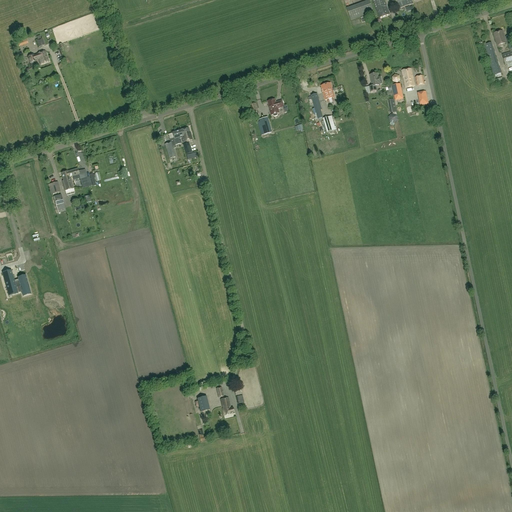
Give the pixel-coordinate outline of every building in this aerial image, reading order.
[(372,0),(376,11),(377,11),(379,18),(389,15),(384,0),(372,0)] [(347,8),(351,20),(373,12),(369,1),(347,8)] [(503,31),(493,33),(497,46),(506,43),(503,31)] [(491,43),(484,45),(494,76),(501,74),(491,43)] [(35,60),(38,59),(40,65),(48,62),(45,51),(37,54),(34,55),(33,55),(28,56),(30,63),(35,61),(35,60)] [(511,52),(502,55),(505,65),(511,62),(511,52)] [(406,88),(414,87),(411,69),(402,71),(406,88)] [(370,93),(377,92),(376,86),(379,85),(379,84),(382,84),(381,77),(378,78),(377,74),(370,75),(372,87),(369,87),(370,93)] [(422,76),(415,77),(417,86),(424,85),(422,76)] [(335,97),(330,83),(321,86),(325,100),(335,97)] [(400,84),(392,86),(394,93),(402,92),(400,84)] [(429,104),(426,91),(417,93),(420,106),(429,104)] [(317,94),(311,96),(318,119),(323,118),(320,110),(321,109),(317,94)] [(272,115),(275,117),(277,116),(278,114),(279,113),(278,109),(284,107),(282,101),(276,103),(275,100),(268,102),(269,106),(271,116),(272,115)] [(393,114),(388,117),(389,122),(394,124),(398,121),(397,116),(397,115),(396,112),(395,109),(394,106),(393,100),(390,100),(393,113),(393,114)] [(249,105),(251,115),(258,113),(256,104),(249,105)] [(335,130),(331,116),(323,119),(327,132),(335,130)] [(272,133),(267,117),(260,120),(264,135),(272,133)] [(180,131),(182,138),(183,143),(192,140),(188,129),(180,131)] [(174,139),(173,139),(170,140),(171,143),(173,149),(176,148),(175,146),(175,145),(181,144),(179,138),(182,138),(180,131),(172,133),(174,139)] [(169,159),(176,157),(173,149),(171,143),(165,145),(169,159)] [(68,172),(69,177),(72,176),(72,177),(73,179),(76,178),(76,176),(79,175),(77,169),(68,172)] [(68,172),(61,173),(63,181),(62,181),(65,191),(66,194),(74,192),(71,179),(70,179),(69,177),(68,172)] [(50,184),(52,194),(60,192),(58,182),(50,184)] [(61,195),(53,197),(54,198),(58,214),(66,211),(61,195)] [(76,211),(85,208),(84,203),(74,206),(76,211)] [(31,294),(26,275),(17,278),(18,279),(14,280),(12,270),(2,273),(9,296),(22,293),(23,297),(31,294)] [(31,316),(32,307),(34,307),(34,303),(21,302),(19,315),(31,316)] [(216,389),(219,399),(224,397),(222,387),(216,389)] [(240,387),(234,389),(235,396),(242,395),(240,387)] [(235,397),(237,404),(244,402),(242,395),(235,397)] [(207,397),(197,399),(200,412),(210,410),(207,397)] [(220,399),(223,408),(222,408),(224,415),(234,413),(233,408),(231,408),(228,398),(220,399)]
